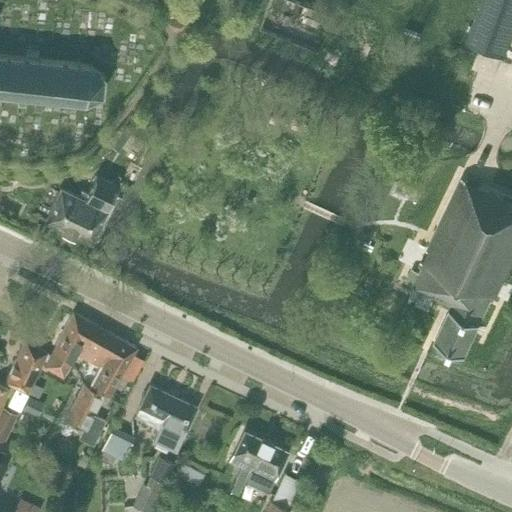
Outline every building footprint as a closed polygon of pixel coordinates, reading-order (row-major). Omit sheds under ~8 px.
[(314,0),(273,0),(265,23),(321,41),(326,26),(331,27),(337,7),(314,0)] [(511,0),(481,0),(466,44),(503,57),(511,33),(511,0)] [(170,22),(177,32),(190,23),(183,13),(170,22)] [(91,64),(90,63),(89,65),(78,62),(79,60),(77,60),(77,62),(37,57),(37,55),(37,50),(27,49),(26,56),(0,53),(0,90),(45,95),(45,98),(47,98),(48,95),(72,98),(72,100),(74,100),(74,98),(85,97),(85,99),(87,99),(86,97),(99,93),(100,94),(101,92),(100,91),(102,75),(104,74),(103,72),(101,73),(91,66),(91,64)] [(132,156),(143,139),(126,128),(115,144),(132,156)] [(60,186),(44,219),(62,227),(62,229),(67,231),(72,234),(73,232),(91,241),(117,184),(95,174),(84,198),(60,186)] [(412,267),(406,281),(452,303),(434,339),(463,353),(489,299),(492,300),(511,257),(511,200),(461,177),(433,235),(438,238),(428,260),(422,257),(419,265),(421,266),(419,271),(412,267)] [(72,310),(52,348),(70,358),(74,351),(84,356),(90,345),(108,356),(119,337),(72,310)] [(108,394),(120,373),(136,346),(119,337),(108,356),(90,345),(84,356),(100,365),(90,383),(108,394)] [(27,391),(32,380),(43,357),(45,359),(49,353),(46,351),(24,339),(4,380),(16,386),(10,397),(8,401),(20,407),(27,392),(27,391)] [(61,374),(70,358),(52,348),(49,353),(45,359),(43,364),(61,374)] [(27,391),(27,392),(38,396),(43,386),(32,380),(27,391)] [(91,412),(101,392),(83,382),(65,418),(82,427),(78,436),(92,443),(105,419),(91,412)] [(0,436),(4,438),(17,412),(0,405),(8,387),(0,383),(0,436)] [(134,415),(157,426),(159,427),(153,438),(175,449),(196,405),(149,383),(134,415)] [(37,414),(43,401),(28,394),(22,407),(37,414)] [(111,464),(116,456),(122,459),(134,435),(112,424),(96,457),(111,464)] [(237,494),(243,479),(253,459),(252,459),(262,436),(260,435),(260,436),(243,429),(229,459),(241,465),(229,490),(237,494)] [(273,480),(287,449),(271,441),(271,440),(262,436),(252,459),(253,459),(243,479),(268,491),(273,480)] [(0,453),(3,455),(9,443),(0,439),(0,453)] [(145,483),(142,482),(132,504),(141,507),(149,511),(173,462),(158,455),(149,473),(145,483)] [(184,459),(176,472),(197,484),(205,470),(184,459)] [(298,484),(283,477),(271,505),(268,504),(264,511),(285,511),(298,484)] [(20,498),(12,511),(37,511),(40,508),(20,498)]
